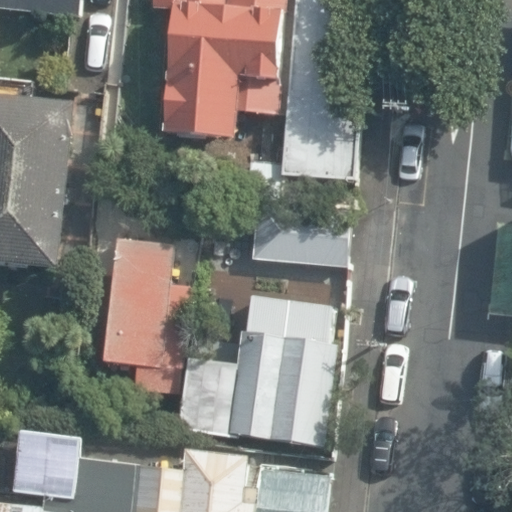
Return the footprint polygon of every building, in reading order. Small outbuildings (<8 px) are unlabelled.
[(0,0),(0,9),(83,18),(85,0),(0,0)] [(169,135),(240,139),(241,115),(285,117),(291,0),(204,0),(204,10),(176,8),(169,135)] [(252,200),(286,203),(288,180),(360,185),(373,0),(298,0),(287,168),(254,166),(252,200)] [(0,265),(65,272),(82,107),(0,98),(0,265)] [(194,284),(241,290),(253,201),(216,196),(214,213),(203,211),(194,284)] [(263,206),(257,261),(352,270),(358,215),(263,206)] [(327,450),(341,348),(330,346),(335,307),(249,295),(239,366),(190,360),(198,293),(179,290),(185,247),(120,239),(103,364),(138,369),(135,397),(181,403),(178,430),(327,450)] [(329,511),(333,479),(255,471),(257,460),(191,453),(189,472),(84,461),(86,441),(24,434),(18,494),(46,497),(45,509),(0,503),(0,511),(329,511)]
